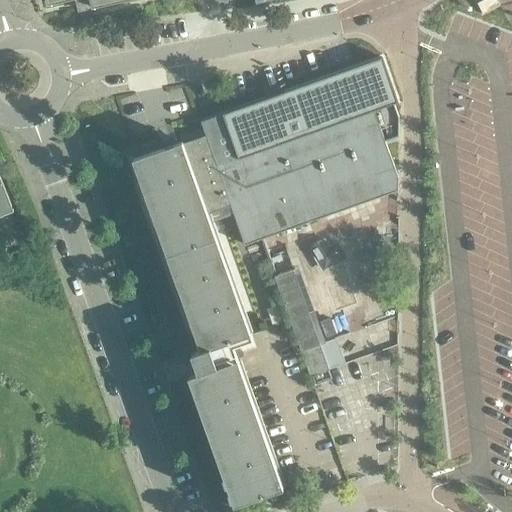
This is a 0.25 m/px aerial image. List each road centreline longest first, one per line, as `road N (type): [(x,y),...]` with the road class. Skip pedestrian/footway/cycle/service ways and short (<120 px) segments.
road 1 (residential): [(408,490),(412,95),(387,4)]
road 2 (tertiary): [(173,511),(31,116)]
road 3 (residential): [(60,74),(318,26),(387,4)]
